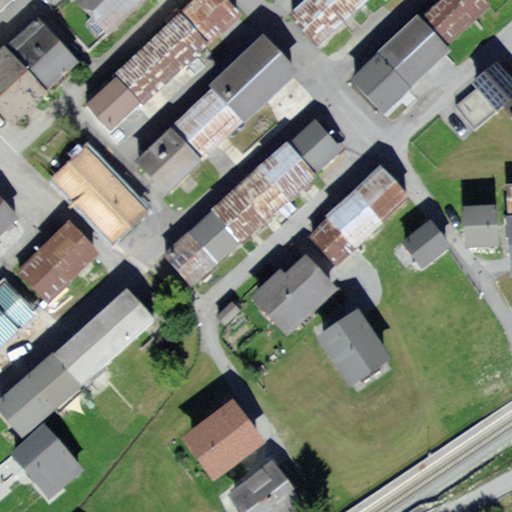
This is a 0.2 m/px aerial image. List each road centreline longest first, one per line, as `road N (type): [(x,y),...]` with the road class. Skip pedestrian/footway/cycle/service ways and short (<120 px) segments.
road 1 (residential): [(203,303),(384,142)]
road 2 (residential): [(384,142),(511,328)]
road 3 (residential): [(169,212),(328,81)]
road 4 (residential): [(0,382),(133,261)]
road 5 (residential): [(384,142),(511,32)]
road 6 (residential): [(279,443),(212,348),(203,303)]
road 7 (residential): [(61,92),(169,212)]
road 8 (residential): [(161,0),(61,92)]
